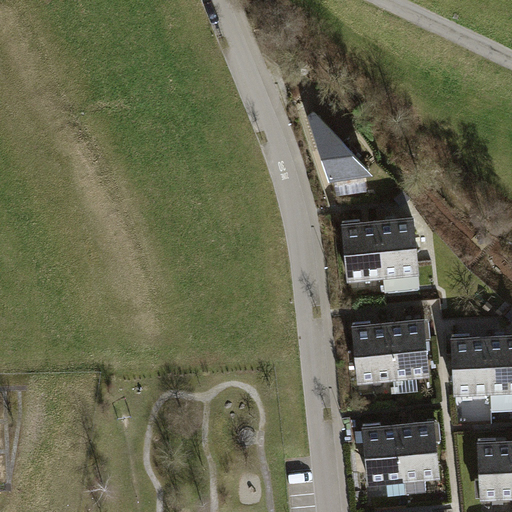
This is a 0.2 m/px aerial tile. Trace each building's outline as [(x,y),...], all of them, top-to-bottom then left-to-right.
[(373,180),(316,114),(306,120),(326,187),(373,180)] [(413,217),(379,221),(384,275),(419,272),(413,217)] [(384,275),(379,221),(361,222),(360,219),(344,220),(349,278),(384,275)] [(430,318),(389,322),(394,376),(429,373),(426,338),(432,337),(430,318)] [(394,376),(389,322),(371,324),(371,320),(355,321),(359,379),(394,376)] [(491,391),(488,336),(470,337),(470,334),(454,334),(456,392),(491,391)] [(511,335),(488,336),(491,391),(511,389),(511,335)] [(440,419),(399,423),(405,477),(440,474),(436,439),(442,438),(440,419)] [(405,477),(399,423),(382,425),(381,421),(365,423),(370,481),(405,477)] [(511,494),(511,440),(497,441),(497,437),(480,438),(482,478),(477,478),(478,496),(511,494)]
